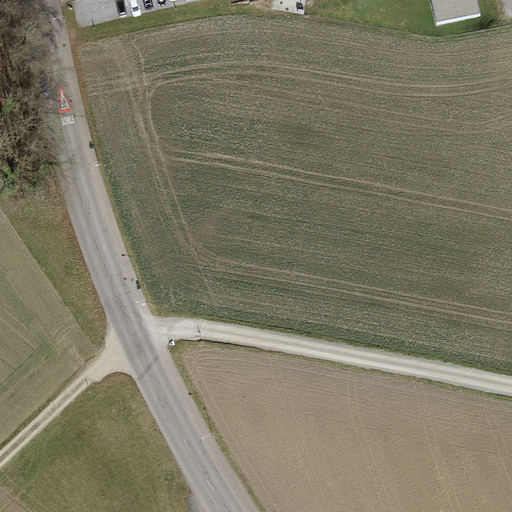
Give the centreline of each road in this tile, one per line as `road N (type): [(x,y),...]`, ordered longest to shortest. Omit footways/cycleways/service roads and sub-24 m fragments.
road 1 (tertiary): [(36,0),(76,183),(135,339),(230,511)]
road 2 (track): [(0,463),(135,339)]
